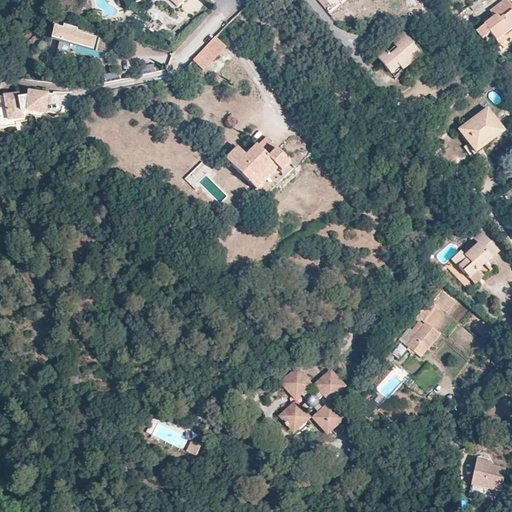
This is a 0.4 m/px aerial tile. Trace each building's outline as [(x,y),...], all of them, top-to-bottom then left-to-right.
[(511,11),(511,10),(511,6),(506,0),(504,0),(490,12),(494,17),(476,32),(482,39),(489,34),(496,42),(511,30),(511,11)] [(155,36),(162,26),(152,19),(145,28),(155,36)] [(49,41),(45,58),(68,63),(72,46),(95,51),(98,37),(77,32),(78,29),(62,25),(61,28),(52,26),(49,41)] [(511,30),(496,42),(499,46),(511,35),(511,30)] [(390,55),(388,53),(386,50),(377,58),(394,78),(422,55),(404,33),(391,43),(395,47),(397,50),(390,55)] [(226,47),(215,37),(192,61),(203,71),(226,47)] [(395,47),(388,53),(390,55),(397,50),(395,47)] [(118,71),(104,75),(106,82),(120,78),(118,71)] [(20,94),(0,96),(0,127),(16,126),(15,120),(23,119),(22,112),(28,112),(46,114),(48,94),(28,93),(28,98),(21,99),(20,94)] [(493,134),(497,139),(505,132),(488,109),(459,131),(473,149),(493,134)] [(476,154),(497,139),(493,134),(473,149),(476,154)] [(265,138),(257,146),(268,158),(277,149),(265,138)] [(268,158),(257,146),(246,156),(237,147),(224,160),(239,175),(251,186),(272,166),(277,170),(281,175),(292,165),(277,149),(268,158)] [(217,163),(209,155),(204,159),(212,167),(217,163)] [(199,165),(186,178),(193,186),(207,173),(199,165)] [(272,166),(251,186),(256,191),(277,170),(272,166)] [(503,198),(496,203),(499,207),(506,202),(503,198)] [(451,260),(469,279),(478,271),(484,265),(486,263),(499,251),(481,232),(474,239),(478,244),(465,256),(460,252),(451,260)] [(492,270),(486,263),(484,265),(489,272),(492,270)] [(478,271),(469,279),(475,286),(484,277),(478,271)] [(440,335),(424,322),(415,333),(408,328),(398,340),(405,345),(421,358),(440,335)] [(330,379),(326,375),(317,383),(321,387),(317,390),(319,392),(315,395),(309,395),(307,391),(308,390),(306,387),(310,384),(300,374),(297,377),(293,372),(285,380),(289,384),(284,387),(294,398),(297,394),(300,398),(302,396),(305,398),(305,404),(301,407),(299,405),(296,409),(292,405),(282,413),(286,417),(282,421),(290,430),(294,427),(297,430),(307,421),(304,418),(307,415),(305,411),(309,408),(314,408),(317,412),(315,414),(318,417),(315,421),(324,431),(327,428),(331,431),(339,424),(336,420),(339,417),(330,407),(327,410),(324,407),(322,408),(318,404),(318,399),(322,396),(325,399),(329,395),(332,398),(341,390),(338,387),(341,384),(334,375),(330,379)] [(387,399),(383,395),(377,401),(381,406),(387,399)] [(201,446),(192,441),(187,452),(196,456),(201,446)] [(475,461),(471,484),(501,490),(505,466),(490,464),(475,461)]
